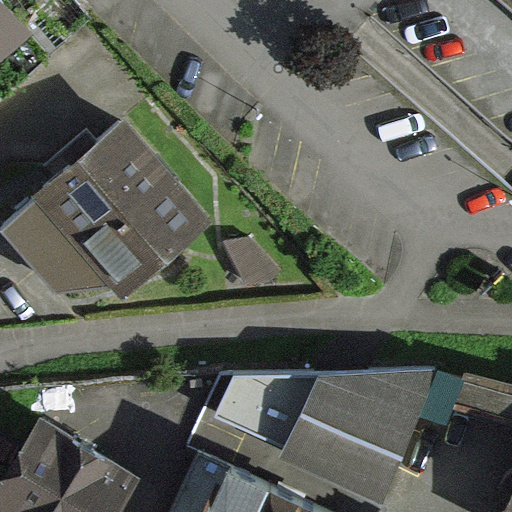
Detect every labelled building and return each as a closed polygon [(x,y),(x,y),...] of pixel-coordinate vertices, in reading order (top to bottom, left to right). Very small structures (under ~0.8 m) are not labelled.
[(0,0),(0,55),(29,31),(1,0),(0,0)] [(511,0),(486,0),(511,22),(511,0)] [(120,286),(208,211),(123,113),(35,188),(120,286)] [(235,373),(215,418),(385,494),(432,392),(445,368),(235,373)] [(511,422),(511,491),(511,492),(511,491),(511,392),(445,368),(432,392),(511,422)] [(0,500),(21,511),(112,511),(136,470),(41,417),(0,490),(0,500)] [(196,511),(338,511),(221,459),(196,511)]
